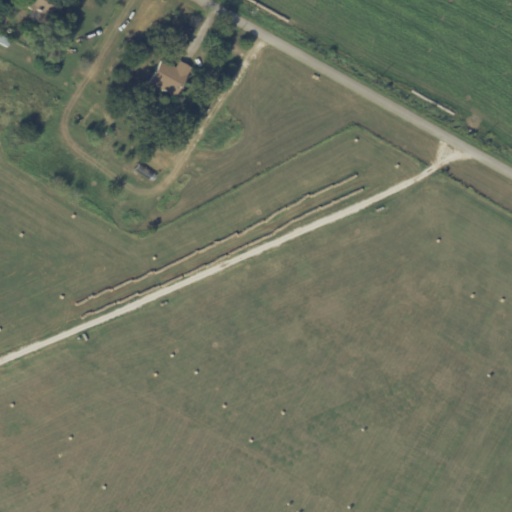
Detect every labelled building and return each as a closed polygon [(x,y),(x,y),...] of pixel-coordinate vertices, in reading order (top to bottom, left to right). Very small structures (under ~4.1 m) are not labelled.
[(61,0),(51,21),(32,11),(31,13),(18,7),(21,0),(61,0)] [(0,36),(9,41),(5,48),(0,45),(0,36)] [(60,52),(54,63),(48,60),(53,49),(60,52)] [(180,64),(189,69),(171,98),(146,82),(160,60),(173,68),(177,62),(180,64)] [(138,187),(146,190),(144,197),(136,194),(138,187)]
